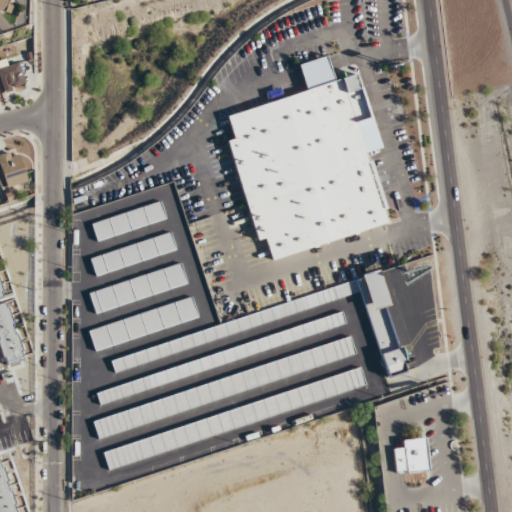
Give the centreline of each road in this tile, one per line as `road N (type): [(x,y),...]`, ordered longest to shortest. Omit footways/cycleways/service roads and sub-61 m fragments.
road 1 (secondary): [(428,0),(493,511)]
road 2 (residential): [(55,511),(52,0)]
